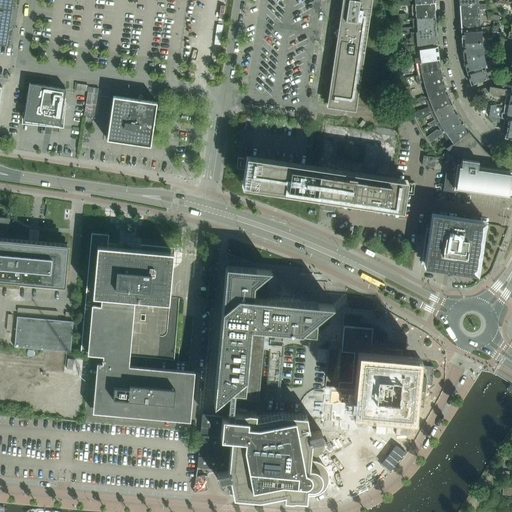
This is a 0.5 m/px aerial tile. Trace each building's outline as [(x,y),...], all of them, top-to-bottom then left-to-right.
[(0,0),(0,43),(6,44),(12,0),(0,0)] [(343,0),(328,105),(354,109),(369,0),(343,0)] [(434,16),(434,2),(411,4),(412,18),(434,16)] [(459,5),(460,17),(479,16),(478,10),(487,9),(486,4),(478,4),(459,5)] [(498,21),(499,16),(492,15),(493,13),(487,12),(487,19),(498,21)] [(398,33),(411,32),(435,30),(434,17),(434,16),(412,18),(412,27),(398,28),(398,33)] [(461,29),(466,28),(480,27),(479,16),(460,17),(461,29)] [(466,28),(461,29),(461,39),(461,43),(492,41),(491,36),(481,37),(480,27),(466,28)] [(411,41),(398,42),(399,47),(420,45),(436,44),(435,30),(411,32),(411,41)] [(492,41),(461,43),(463,57),(483,54),(482,46),(492,45),(492,41)] [(438,59),(437,46),(420,48),(420,45),(399,47),(399,54),(413,53),(415,63),(416,63),(438,59)] [(463,57),(466,72),(471,70),(484,67),(486,66),(486,67),(495,64),(494,60),(485,62),(483,54),(463,57)] [(438,59),(416,63),(418,75),(440,70),(438,59)] [(471,70),(466,72),(471,85),(475,83),(488,78),(485,71),(487,71),(486,67),(486,66),(484,67),(471,70)] [(424,87),(443,81),(440,70),(418,75),(415,76),(417,84),(423,82),(424,87)] [(443,81),(424,87),(426,92),(427,96),(425,97),(424,96),(416,99),(418,103),(425,100),(446,92),(443,81)] [(29,83),(23,120),(60,125),(66,89),(29,83)] [(478,90),(474,92),(477,98),(481,95),(488,92),(489,86),(478,90)] [(489,86),(488,92),(505,95),(504,104),(511,105),(511,89),(510,89),(504,88),(495,87),(489,86)] [(87,92),(83,116),(94,118),(98,88),(93,88),(92,93),(88,92),(87,92)] [(428,106),(413,112),(416,118),(430,111),(450,102),(446,92),(425,100),(428,106)] [(150,146),(156,102),(113,95),(106,139),(150,146)] [(434,120),(428,123),(429,126),(435,123),(455,112),(450,102),(430,111),(434,120)] [(496,105),(490,106),(489,116),(499,118),(504,119),(511,119),(511,105),(504,104),(503,108),(495,107),(496,105)] [(426,136),(425,136),(429,142),(442,134),(461,121),(456,112),(435,123),(439,129),(437,130),(436,129),(426,136)] [(511,119),(504,119),(502,132),(504,135),(505,135),(504,136),(506,137),(511,138),(511,139),(511,119)] [(461,121),(442,134),(446,140),(441,144),(444,148),(445,147),(467,130),(461,121)] [(467,130),(445,147),(447,150),(441,154),(448,163),(446,165),(442,190),(457,192),(457,188),(508,196),(509,186),(510,181),(506,180),(507,176),(508,171),(507,171),(476,166),(477,162),(492,164),(493,158),(484,150),(480,145),(475,139),(467,130)] [(244,169),(241,186),(265,190),(301,195),(320,198),(324,199),(333,200),(338,201),(400,210),(402,210),(406,181),(407,179),(395,177),(391,177),(319,166),(309,165),(250,156),(246,155),(245,158),(244,166),(244,168),(244,169)] [(435,157),(428,156),(423,155),(422,165),(434,167),(435,157)] [(425,265),(445,268),(451,269),(451,270),(450,275),(451,275),(452,275),(453,275),(454,275),(455,275),(456,275),(457,271),(457,270),(476,273),(476,268),(477,265),(480,244),(483,222),(433,214),(430,236),(425,265)] [(68,244),(2,238),(10,219),(9,218),(8,218),(0,216),(0,279),(64,285),(68,244)] [(86,292),(80,351),(87,352),(87,353),(103,355),(102,363),(97,362),(92,411),(189,420),(194,371),(128,365),(129,355),(134,299),(168,302),(172,252),(140,249),(131,248),(131,249),(121,249),(122,247),(107,246),(108,234),(91,233),(86,283),(86,292)] [(253,262),(227,253),(226,260),(253,262)] [(226,266),(213,404),(221,397),(223,400),(222,416),(232,417),(233,411),(232,411),(234,398),(258,400),(265,328),(315,333),(316,321),(313,321),(333,304),(259,298),(261,278),(271,270),(226,266)] [(14,347),(70,352),(73,321),(17,316),(14,347)] [(343,326),(338,387),(359,389),(357,412),(416,417),(416,416),(418,398),(424,398),(425,384),(432,385),(433,366),(426,365),(421,365),(419,365),(420,360),(420,357),(401,356),(402,350),(403,347),(403,345),(402,345),(402,344),(401,344),(397,344),(397,349),(393,348),(393,346),(385,346),(385,348),(370,346),(371,336),(372,336),(372,333),(374,333),(374,331),(374,330),(373,329),(372,328),(370,328),(343,326)] [(326,487),(326,485),(327,482),(328,478),(326,473),(324,470),(320,465),(314,462),(315,451),(326,447),(321,437),(313,439),(305,414),(280,412),(255,413),(256,412),(248,411),(244,412),(233,411),(232,417),(222,416),(202,414),(200,432),(200,443),(198,471),(211,469),(215,468),(218,480),(228,477),(229,495),(258,498),(283,496),(283,498),(291,499),(294,498),(306,499),(306,494),(307,494),(309,495),(312,495),(314,494),(315,494),(317,493),(318,493),(320,492),(322,491),(323,490),(324,489),(325,488),(326,487)] [(195,476),(195,482),(194,492),(207,489),(204,474),(195,476)] [(511,487),(503,487),(502,494),(511,495),(511,487)]
